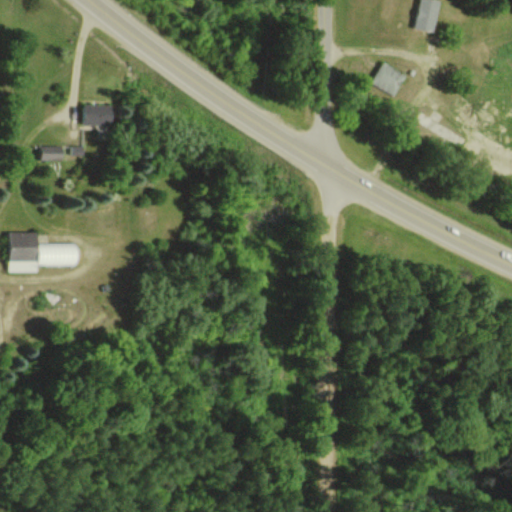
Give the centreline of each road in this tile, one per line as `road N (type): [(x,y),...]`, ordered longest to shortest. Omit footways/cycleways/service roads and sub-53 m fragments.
road 1 (residential): [(323,511),(326,0)]
road 2 (secondary): [(511,263),(327,167),(205,89),(91,0)]
